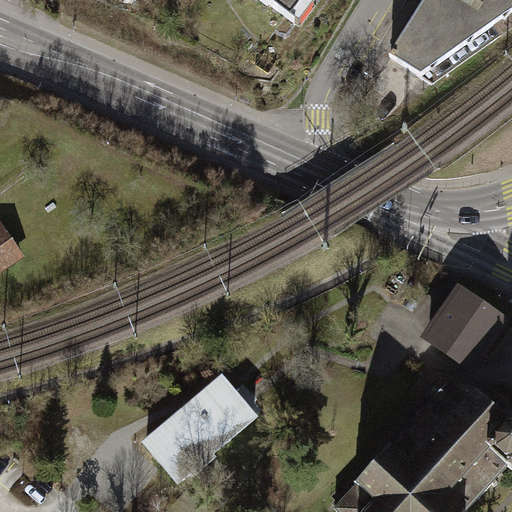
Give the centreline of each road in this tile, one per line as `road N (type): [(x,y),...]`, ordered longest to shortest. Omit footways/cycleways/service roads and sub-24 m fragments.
road 1 (primary): [(0,37),(330,183)]
road 2 (residential): [(330,183),(316,102),(374,0)]
